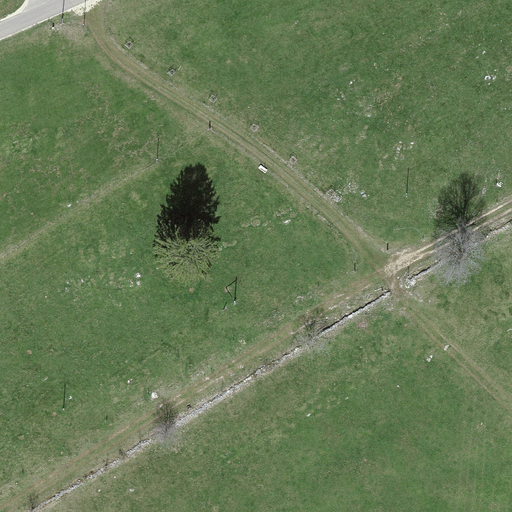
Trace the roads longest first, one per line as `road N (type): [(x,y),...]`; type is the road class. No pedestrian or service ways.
road 1 (track): [(382,269),(6,511)]
road 2 (track): [(80,0),(110,48),(314,200),(382,269)]
road 3 (track): [(382,269),(511,204)]
